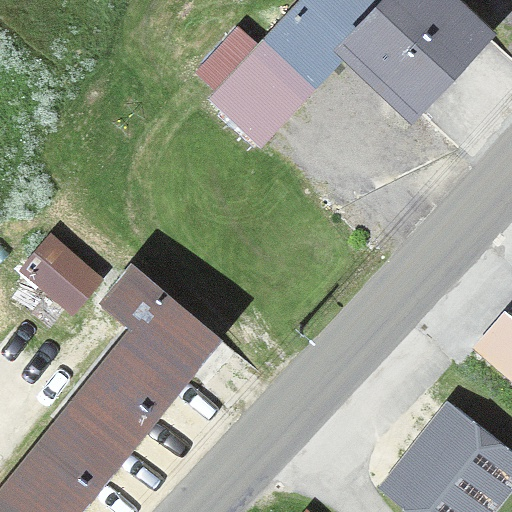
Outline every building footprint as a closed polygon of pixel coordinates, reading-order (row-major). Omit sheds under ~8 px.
[(297,0),(216,96),(265,137),(346,40),(410,91),(475,14),(458,0),(297,0)] [(30,274),(79,313),(105,280),(55,241),(30,274)] [(0,493),(0,511),(59,511),(125,434),(133,440),(157,411),(150,406),(214,331),(138,269),(113,302),(141,325),(0,493)] [(511,368),(511,316),(501,308),(476,337),(511,368)] [(425,511),(500,511),(511,497),(511,434),(453,389),(384,480),(425,511)]
